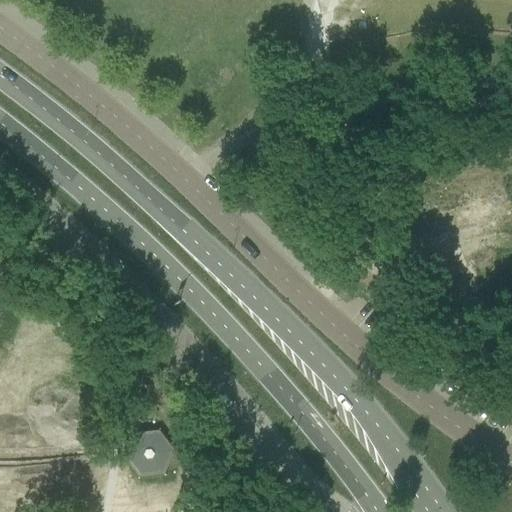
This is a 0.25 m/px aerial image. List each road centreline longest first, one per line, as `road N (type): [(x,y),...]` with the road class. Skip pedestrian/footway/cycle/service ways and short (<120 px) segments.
road 1 (unclassified): [(511,456),(411,392),(94,101),(0,27)]
road 2 (primary): [(431,511),(314,357),(221,263),(0,78)]
road 3 (primary): [(0,125),(170,273),(266,374),(374,511)]
road 4 (unclassified): [(0,176),(116,274),(311,491),(341,511)]
